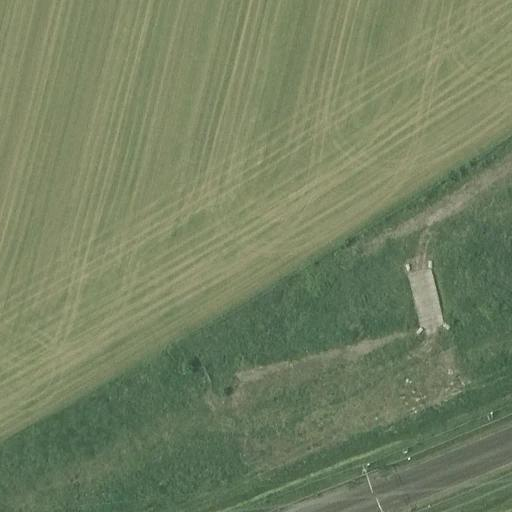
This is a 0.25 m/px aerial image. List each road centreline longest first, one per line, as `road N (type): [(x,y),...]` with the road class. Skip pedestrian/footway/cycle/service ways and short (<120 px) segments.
road 1 (track): [(511,162),(326,270),(222,373),(0,499)]
road 2 (motorway): [(511,270),(122,511)]
road 3 (motorway): [(210,511),(511,324)]
road 4 (track): [(511,332),(489,318),(473,184)]
